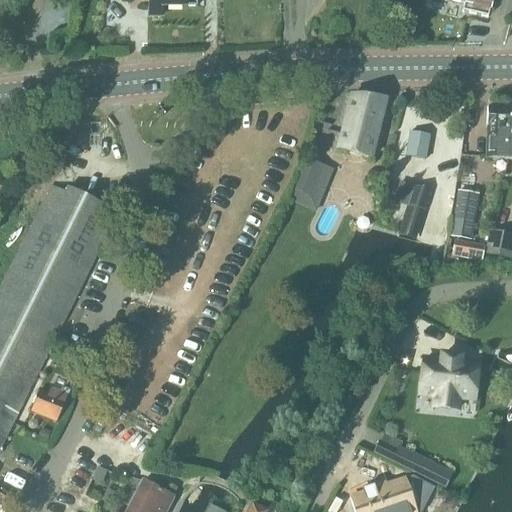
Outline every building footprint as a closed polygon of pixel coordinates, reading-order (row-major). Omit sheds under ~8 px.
[(148,0),(148,14),(162,14),(162,7),(196,7),(196,0),(148,0)] [(453,0),(491,8),(493,0),(453,0)] [(371,160),(386,101),(352,97),(338,152),(371,160)] [(508,161),(510,109),(488,108),(487,127),(488,127),(487,160),(508,161)] [(425,161),(430,138),(411,134),(406,157),(425,161)] [(305,159),(293,190),(310,197),(322,166),(305,159)] [(425,212),(431,193),(415,187),(408,207),(425,212)] [(53,188),(0,292),(0,455),(2,451),(0,450),(117,220),(103,213),(106,207),(70,189),(67,195),(53,188)] [(456,206),(455,217),(475,220),(477,209),(467,207),(469,194),(459,192),(456,206)] [(511,262),(511,235),(491,232),(486,257),(511,262)] [(483,265),(486,248),(456,243),(453,259),(483,265)] [(445,359),(445,357),(442,356),(441,362),(424,361),(420,394),(435,396),(434,408),(458,411),(459,398),(474,400),(478,366),(460,364),(461,358),(457,358),(457,360),(445,359)] [(56,424),(70,393),(62,389),(60,394),(55,392),(53,397),(39,391),(30,413),(56,424)] [(50,435),(41,431),(38,437),(46,442),(50,435)] [(398,453),(380,444),(375,454),(446,489),(452,475),(400,449),(398,453)] [(363,494),(350,499),(354,511),(421,511),(434,488),(413,478),(386,487),(385,484),(362,492),(363,494)] [(166,511),(173,499),(142,482),(126,511),(166,511)]
